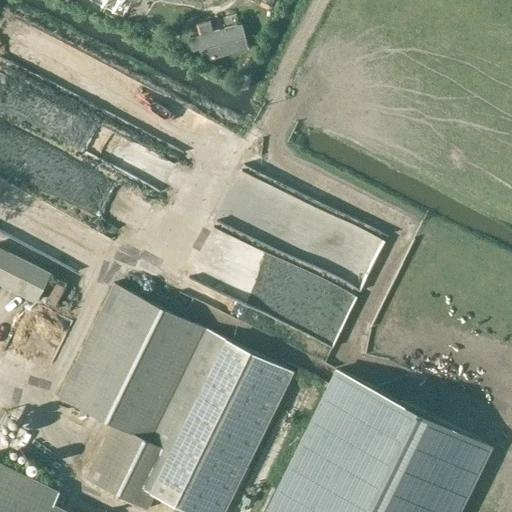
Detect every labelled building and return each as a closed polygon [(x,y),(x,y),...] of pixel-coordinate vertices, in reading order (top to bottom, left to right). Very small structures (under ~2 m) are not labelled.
[(89,0),(122,16),(130,0),(89,0)] [(203,34),(192,37),(195,50),(209,46),(212,58),(251,48),(244,23),(214,31),(211,21),(200,24),(203,34)] [(49,272),(0,247),(0,283),(34,301),(49,272)] [(237,344),(227,339),(160,306),(114,284),(57,397),(104,420),(111,424),(84,479),(116,494),(147,509),(155,494),(191,511),(223,511),(292,371),(237,344)] [(332,370),(262,511),(454,511),(487,446),(332,370)] [(57,491),(0,463),(0,511),(68,511),(51,503),(57,491)]
